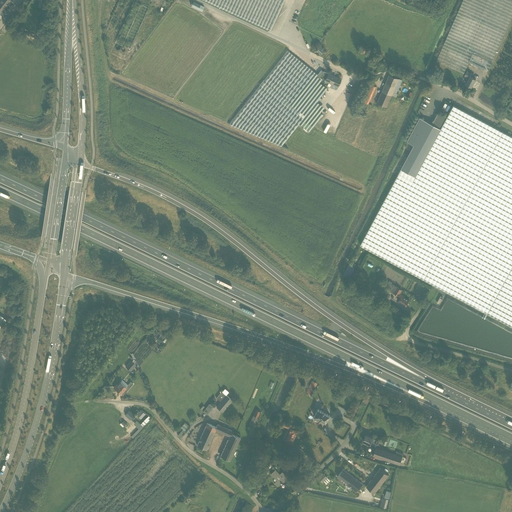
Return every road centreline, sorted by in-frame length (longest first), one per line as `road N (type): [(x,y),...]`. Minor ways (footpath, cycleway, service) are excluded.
road 1 (motorway): [(0,192),(432,399)]
road 2 (motorway): [(420,381),(0,177)]
road 3 (motorway): [(420,381),(204,218),(80,163)]
road 4 (motorway): [(64,273),(432,399)]
road 5 (unclassified): [(511,124),(425,79),(395,71),(357,75),(193,0)]
road 6 (secondary): [(1,511),(32,440),(64,273)]
road 7 (secondary): [(44,276),(25,396),(0,482)]
road 8 (unclassified): [(262,511),(149,407),(95,401)]
road 9 (primary): [(80,163),(72,0)]
road 10 (primary): [(72,0),(65,147)]
road 11 (unclassified): [(268,511),(338,452),(355,426)]
